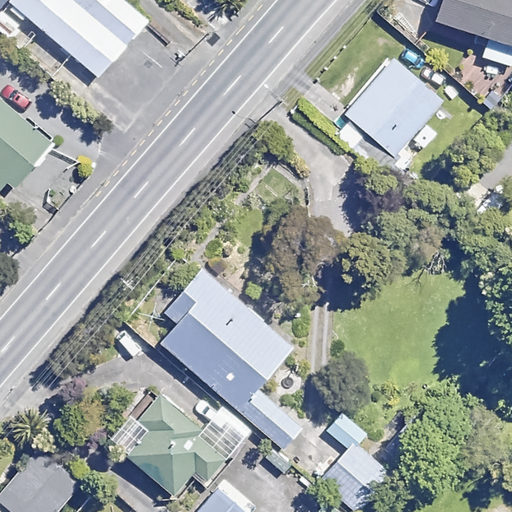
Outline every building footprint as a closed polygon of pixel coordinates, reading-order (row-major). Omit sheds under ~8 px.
[(143,19),(119,0),(7,0),(31,20),(27,25),(93,80),(143,19)] [(511,0),(435,0),(429,18),(487,38),(481,57),(511,67),(511,0)] [(0,9),(0,37),(10,47),(24,32),(0,9)] [(440,101),(390,58),(330,128),(379,171),(440,101)] [(0,102),(0,191),(6,185),(10,189),(49,143),(0,102)] [(497,199),(472,178),(454,199),(479,220),(497,199)] [(154,338),(277,446),(296,424),(253,386),(288,346),(197,267),(163,305),(174,315),(154,338)] [(223,460),(159,403),(119,449),(170,495),(193,470),(205,481),(223,460)] [(357,511),(362,511),(391,475),(351,445),(363,429),(343,413),(325,436),(343,449),(318,482),(357,511)] [(56,511),(79,486),(37,449),(0,492),(0,500),(13,511),(56,511)] [(229,502),(213,488),(192,511),(251,511),(254,508),(237,493),(229,502)]
